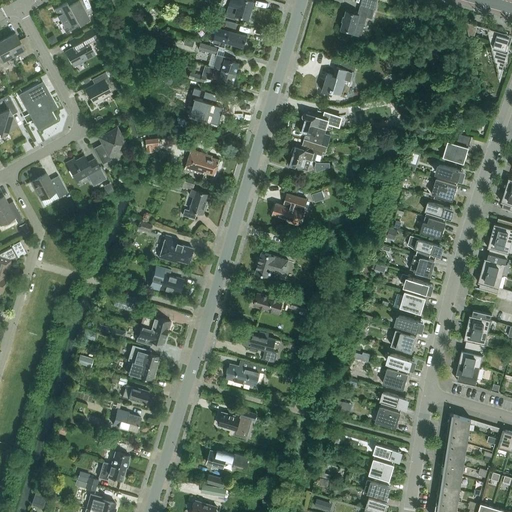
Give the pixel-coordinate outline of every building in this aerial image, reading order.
[(56,13),(64,27),(63,28),(66,33),(75,28),(79,25),(79,26),(90,20),(79,0),(72,4),(73,6),(69,8),(66,2),(58,7),(56,13)] [(111,0),(96,5),(98,12),(133,2),(133,0),(111,0)] [(249,17),(250,17),(251,12),(250,12),(254,1),(251,0),(230,0),(226,16),(235,18),(236,15),(248,19),(249,17)] [(347,30),(354,32),(353,34),(359,35),(360,33),(362,34),(367,17),(372,18),(377,0),(361,0),(358,14),(346,10),(344,16),(343,15),(342,21),(343,21),(341,28),(341,30),(347,32),(347,30)] [(212,25),(214,18),(206,16),(204,22),(212,25)] [(214,18),(212,25),(218,27),(220,27),(224,29),(224,28),(226,22),(214,18)] [(474,36),(477,25),(466,22),(469,34),(474,36)] [(218,27),(213,44),(224,47),(225,46),(231,48),(232,43),(244,47),(247,35),(230,30),(224,28),(224,29),(220,27),(218,27)] [(509,45),(511,36),(511,35),(482,27),(487,29),(500,78),(505,61),(506,62),(507,62),(507,54),(509,45)] [(73,47),(66,51),(73,66),(94,55),(87,41),(95,36),(91,29),(69,40),(73,47)] [(3,39),(12,56),(18,53),(21,58),(33,52),(27,40),(21,43),(15,33),(3,39)] [(117,53),(130,49),(127,37),(114,41),(117,53)] [(0,69),(8,65),(5,59),(12,56),(3,39),(0,40),(0,69)] [(213,53),(209,66),(236,73),(239,63),(230,60),(230,58),(232,59),(232,58),(217,54),(219,48),(200,43),(199,49),(213,53)] [(343,57),(340,67),(352,70),(355,61),(343,57)] [(233,84),(236,73),(209,66),(205,65),(202,75),(196,73),(191,72),(189,77),(205,82),(206,76),(233,84)] [(349,80),(352,70),(340,67),(337,66),(334,75),(327,73),(322,90),(330,92),(330,90),(341,93),(345,79),(349,80)] [(104,81),(108,78),(105,72),(93,78),(96,83),(95,85),(86,90),(93,102),(111,93),(104,81)] [(50,111),(57,108),(43,82),(21,93),(32,112),(29,113),(37,129),(43,126),(55,119),(50,111)] [(195,88),(193,94),(199,96),(201,89),(195,88)] [(206,91),(204,97),(213,100),(215,94),(206,91)] [(223,105),(196,98),(191,115),(218,123),(223,105)] [(370,104),(372,119),(401,114),(399,98),(370,104)] [(6,131),(17,125),(12,115),(17,112),(11,100),(0,106),(0,108),(2,112),(0,112),(0,127),(3,126),(6,131)] [(421,119),(432,116),(429,106),(418,110),(421,119)] [(307,112),(304,121),(326,127),(328,122),(337,124),(340,116),(327,112),(326,115),(313,112),(313,114),(307,112)] [(301,131),(306,133),(304,139),(328,146),(331,135),(325,133),(326,127),(304,121),(301,131)] [(109,155),(126,145),(116,128),(99,137),(104,146),(95,151),(102,164),(111,159),(109,155)] [(448,141),(443,156),(464,163),(471,137),(463,134),(459,136),(456,143),(448,141)] [(159,147),(158,139),(145,140),(146,153),(153,152),(153,147),(159,147)] [(328,146),(304,139),(303,145),(318,150),(326,152),(328,146)] [(293,152),(293,154),(311,159),(315,160),(318,150),(303,145),(302,145),(301,147),(295,145),(295,146),(293,147),(292,150),(293,152)] [(215,175),(219,160),(203,155),(203,153),(191,149),(185,169),(198,173),(199,170),(215,175)] [(311,159),(293,154),(289,164),(308,170),(311,159)] [(77,183),(101,170),(94,158),(87,162),(84,156),(75,161),(74,158),(66,163),(77,183)] [(316,171),(330,166),(330,162),(316,162),(315,166),(316,171)] [(441,164),(436,179),(457,185),(461,170),(441,164)] [(58,198),(67,193),(58,175),(49,180),(45,174),(31,181),(41,199),(55,192),(58,198)] [(184,181),(174,178),(172,187),(182,190),(184,181)] [(457,185),(436,179),(432,194),(452,200),(457,185)] [(107,184),(104,186),(108,193),(113,190),(110,184),(108,185),(107,184)] [(194,196),(190,210),(185,208),(183,215),(195,219),(198,212),(203,214),(209,194),(192,189),(190,195),(194,196)] [(503,202),(501,208),(511,211),(511,191),(505,189),(501,201),(503,202)] [(322,191),(312,194),(315,202),(325,199),(322,191)] [(18,224),(23,221),(17,210),(12,213),(3,196),(0,198),(0,224),(0,225),(14,217),(18,224)] [(429,201),(425,216),(445,223),(450,207),(429,201)] [(290,219),(293,208),(276,203),(273,214),(290,219)] [(445,223),(425,216),(420,231),(441,238),(445,223)] [(491,235),(511,241),(511,239),(511,221),(498,218),(496,224),(494,223),(491,235)] [(153,225),(139,221),(137,228),(150,232),(153,225)] [(25,223),(19,226),(23,234),(29,231),(25,223)] [(188,263),(192,248),(176,243),(177,239),(165,235),(158,258),(176,263),(177,260),(188,263)] [(315,254),(318,240),(301,235),(297,249),(315,254)] [(507,258),(511,241),(491,235),(487,247),(490,248),(488,253),(507,258)] [(419,239),(414,254),(435,260),(439,245),(419,239)] [(6,278),(3,277),(6,269),(8,270),(11,259),(16,257),(11,247),(13,246),(0,252),(0,292),(1,293),(6,278)] [(284,274),(288,259),(262,251),(256,271),(275,277),(277,272),(284,274)] [(502,275),(507,258),(488,253),(487,258),(484,257),(481,270),(502,275)] [(435,260),(414,254),(410,269),(430,275),(435,260)] [(158,272),(154,271),(149,287),(158,290),(158,288),(178,294),(183,279),(169,275),(171,270),(160,266),(158,272)] [(497,293),(502,275),(481,270),(478,282),(480,282),(478,288),(497,293)] [(430,283),(410,277),(411,276),(402,274),(400,281),(407,283),(405,292),(425,298),(430,283)] [(277,305),(279,299),(273,297),(258,292),(256,299),(255,299),(254,303),(255,303),(254,305),(270,310),(271,304),(277,305)] [(425,298),(405,292),(400,307),(421,313),(425,298)] [(134,312),(136,304),(115,297),(113,305),(134,312)] [(316,303),(315,303),(293,297),(291,308),(313,314),(316,303)] [(142,320),(140,325),(166,333),(167,328),(168,327),(170,321),(156,317),(158,312),(145,308),(142,320)] [(467,326),(488,331),(492,313),(473,309),(472,315),(469,314),(467,326)] [(400,315),(396,330),(416,336),(421,321),(400,315)] [(137,336),(135,341),(150,345),(151,341),(163,345),(165,339),(164,338),(166,333),(140,325),(139,327),(141,328),(138,336),(137,336)] [(123,337),(125,332),(106,326),(104,332),(123,337)] [(484,349),(488,331),(467,326),(464,339),(466,339),(465,345),(484,349)] [(85,330),(83,337),(90,339),(92,332),(85,330)] [(411,351),(416,336),(396,330),(391,345),(411,351)] [(246,331),(243,343),(244,344),(244,343),(251,345),(250,349),(256,350),(257,347),(263,348),(265,349),(263,355),(263,358),(274,362),(277,352),(273,351),(276,339),(266,337),(267,333),(260,331),(258,335),(247,332),(246,331)] [(480,366),(484,349),(465,345),(464,350),(461,349),(459,362),(480,366)] [(132,348),(128,360),(132,361),(139,363),(156,368),(158,363),(157,361),(159,356),(144,352),(145,348),(136,346),(135,349),(132,348)] [(392,353),(387,368),(408,374),(412,359),(392,353)] [(93,359),(79,355),(76,363),(91,367),(93,359)] [(154,374),(156,368),(139,363),(132,361),(128,373),(151,380),(153,374),(154,374)] [(356,361),(353,370),(364,374),(367,365),(356,361)] [(265,373),(267,366),(250,362),(249,368),(230,363),(229,368),(227,368),(226,373),(228,373),(227,378),(256,386),(259,371),(265,373)] [(476,384),(480,366),(459,362),(456,374),(458,374),(457,380),(476,384)] [(403,389),(408,374),(387,368),(383,383),(403,389)] [(104,379),(118,383),(120,377),(105,373),(104,379)] [(126,385),(124,390),(122,397),(144,403),(145,402),(146,401),(147,398),(146,396),(148,391),(126,385)] [(304,392),(295,390),(292,402),(300,404),(304,392)] [(384,391),(380,406),(400,413),(405,398),(384,391)] [(111,409),(111,407),(117,408),(118,409),(120,403),(104,398),(101,406),(111,409)] [(344,402),(341,411),(347,413),(349,403),(344,402)] [(400,413),(380,406),(375,421),(396,428),(400,413)] [(128,414),(128,412),(118,409),(117,408),(113,424),(118,425),(136,431),(140,417),(128,414)] [(250,418),(255,419),(257,413),(242,409),(241,415),(234,413),(234,415),(222,411),(221,417),(220,418),(218,421),(219,423),(218,424),(237,430),(236,432),(245,435),(250,418)] [(499,432),(500,427),(450,412),(447,428),(468,435),(470,423),(499,432)] [(60,425),(57,433),(63,435),(66,427),(60,425)] [(447,428),(436,504),(457,510),(468,435),(447,428)] [(498,446),(509,450),(511,441),(511,431),(503,428),(498,446)] [(333,432),(331,441),(339,444),(342,434),(333,432)] [(107,449),(110,438),(101,435),(98,444),(97,447),(107,449)] [(378,444),(373,458),(394,464),(398,450),(378,444)] [(223,467),(225,460),(248,467),(250,462),(248,461),(249,456),(235,452),(235,454),(222,450),(221,452),(211,449),(209,455),(208,456),(207,460),(207,461),(207,462),(223,467)] [(108,463),(125,468),(126,467),(127,467),(129,460),(128,460),(129,455),(114,451),(111,462),(108,461),(108,463)] [(389,480),(389,479),(394,464),(373,458),(369,474),(372,475),(373,474),(389,480)] [(287,464),(271,459),(267,471),(283,476),(287,464)] [(108,463),(103,462),(98,477),(108,480),(108,477),(122,480),(125,468),(108,463)] [(487,470),(480,468),(478,475),(485,477),(487,470)] [(88,482),(89,477),(90,474),(80,471),(77,479),(88,482)] [(500,474),(493,472),(491,479),(498,481),(500,474)] [(209,474),(207,482),(222,486),(225,478),(209,474)] [(372,475),(369,474),(364,490),(368,491),(367,491),(370,492),(387,497),(387,496),(392,480),(389,479),(389,480),(373,474),(372,475)] [(86,488),(93,490),(95,491),(97,485),(88,482),(86,488)] [(202,484),(201,493),(227,497),(228,490),(226,489),(226,488),(202,484)] [(385,511),(390,497),(387,496),(387,497),(370,492),(365,508),(368,509),(378,511),(385,511)] [(35,493),(32,504),(43,507),(46,496),(35,493)] [(114,507),(115,503),(101,499),(102,497),(91,494),(87,508),(88,508),(100,511),(113,511),(115,508),(114,507)] [(317,499),(315,506),(327,509),(329,502),(317,499)] [(214,511),(217,506),(196,500),(195,502),(194,503),(193,506),(194,507),(192,511),(214,511)] [(476,510),(478,503),(471,500),(469,508),(476,510)] [(477,511),(490,511),(492,506),(481,502),(477,511)]
